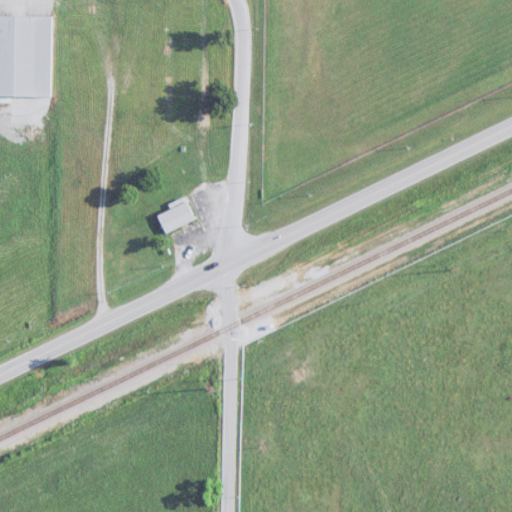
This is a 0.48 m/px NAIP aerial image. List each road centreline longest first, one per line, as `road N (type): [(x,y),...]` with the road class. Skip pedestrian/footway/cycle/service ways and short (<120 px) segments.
road 1 (tertiary): [(0,374),(511,125)]
road 2 (residential): [(232,0),(246,20),(231,262),(231,511)]
